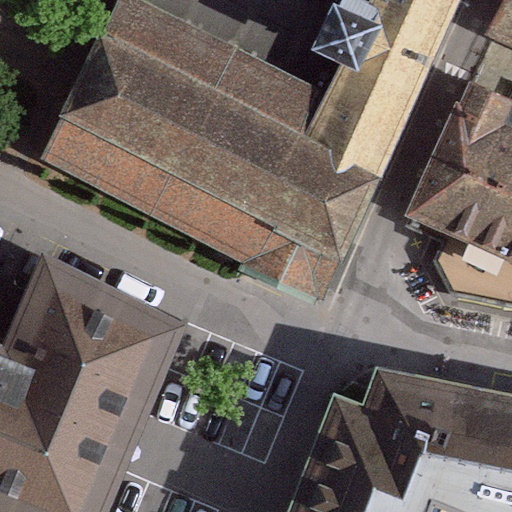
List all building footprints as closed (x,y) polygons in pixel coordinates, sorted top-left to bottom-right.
[(335,104),(128,0),(124,0),(48,162),(325,307),(378,188),(317,155),(335,104)] [(378,0),(375,7),(360,0),(347,0),(325,55),(352,70),(335,104),(317,155),(378,188),(454,0),(378,0)] [(511,17),(502,40),(511,44),(511,17)] [(511,111),(478,98),(426,230),(451,240),(511,263),(511,111)] [(511,263),(451,240),(443,265),(456,300),(511,310),(511,263)] [(0,280),(0,503),(21,511),(104,511),(122,470),(146,413),(185,322),(49,262),(33,297),(0,280)] [(358,420),(328,511),(511,511),(511,421),(392,396),(381,428),(358,420)]
